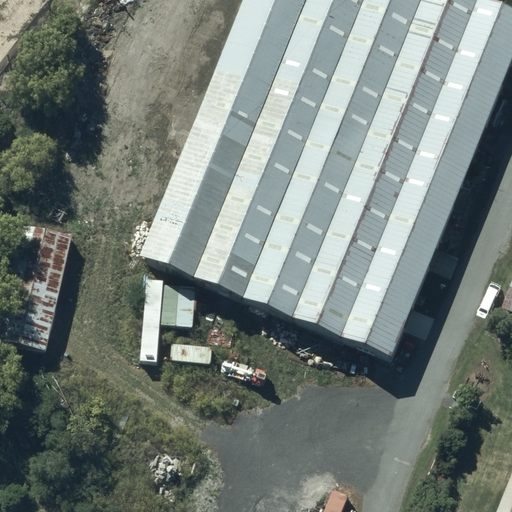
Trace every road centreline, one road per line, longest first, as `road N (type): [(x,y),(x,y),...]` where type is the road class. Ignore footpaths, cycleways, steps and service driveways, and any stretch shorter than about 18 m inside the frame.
road 1 (track): [(511,193),(384,511)]
road 2 (track): [(167,0),(133,69),(107,157)]
